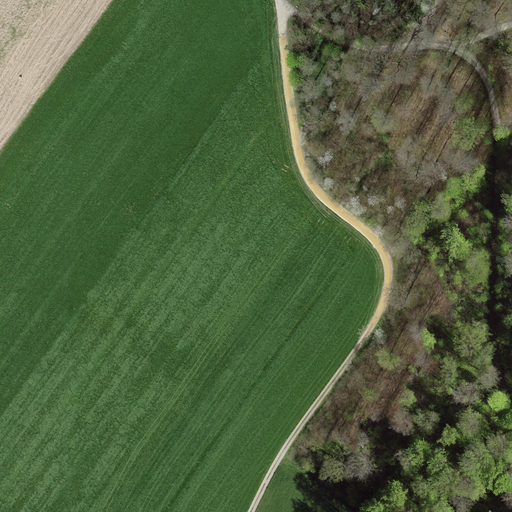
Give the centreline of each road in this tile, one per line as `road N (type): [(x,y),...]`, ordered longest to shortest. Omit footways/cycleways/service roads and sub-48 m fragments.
road 1 (track): [(269,511),(395,294),(390,247),(334,199),(309,159),(284,9)]
road 2 (track): [(453,47),(490,88),(498,134),(492,350),(511,400)]
road 3 (residential): [(411,42),(359,44),(327,34),(279,0)]
